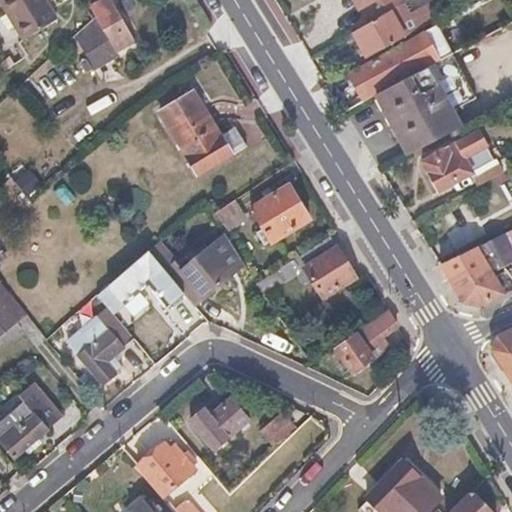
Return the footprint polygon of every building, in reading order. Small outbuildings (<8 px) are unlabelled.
[(43,0),(0,0),(0,5),(22,42),(56,20),(43,0)] [(361,0),(358,2),(371,23),(409,1),(408,0),(361,0)] [(85,22),(101,53),(113,46),(115,50),(136,39),(115,1),(94,13),(96,16),(85,22)] [(409,1),(371,23),(353,34),(366,56),(433,17),(425,2),(413,8),(409,1)] [(414,39),(392,52),(408,80),(431,67),(414,39)] [(392,52),(351,75),(367,102),(377,97),(408,80),(392,52)] [(408,80),(377,97),(411,156),(463,128),(454,112),(477,99),(452,55),(431,67),(408,80)] [(194,94),(162,114),(200,176),(248,146),(242,137),(237,140),(230,129),(219,135),(194,94)] [(496,161),(481,133),(425,162),(441,192),(475,174),(481,186),(506,173),(499,159),(496,161)] [(291,185),(252,209),(272,242),(311,219),(291,185)] [(235,201),(215,214),(224,229),(245,215),(235,201)] [(511,232),(440,267),(462,303),(481,305),(511,291),(511,232)] [(179,263),(168,272),(171,276),(197,307),(233,276),(229,271),(243,259),(228,235),(186,271),(179,263)] [(344,257),(331,238),(259,284),(267,296),(297,277),(304,288),(313,283),(325,302),(359,280),(344,257)] [(168,272),(151,253),(101,297),(117,315),(150,287),(153,291),(171,276),(168,272)] [(0,340),(29,316),(4,285),(0,288),(0,340)] [(399,328),(388,310),(337,348),(356,374),(392,349),(384,338),(399,328)] [(90,336),(87,332),(73,345),(107,385),(126,369),(116,357),(138,339),(118,316),(107,325),(105,323),(90,336)] [(498,335),(493,347),(511,380),(511,328),(500,334),(498,335)] [(22,396),(28,403),(0,426),(0,439),(15,458),(65,416),(36,383),(22,396)] [(205,411),(192,421),(216,450),(253,420),(235,399),(211,418),(205,411)] [(294,428),(284,415),(262,432),(273,445),(294,428)] [(164,445),(138,466),(165,497),(201,467),(184,447),(173,456),(164,445)] [(429,511),(444,498),(407,460),(369,497),(383,511),(429,511)] [(491,511),(473,492),(452,511),(491,511)] [(131,511),(160,511),(149,498),(131,511)] [(198,511),(188,500),(175,510),(176,511),(198,511)]
